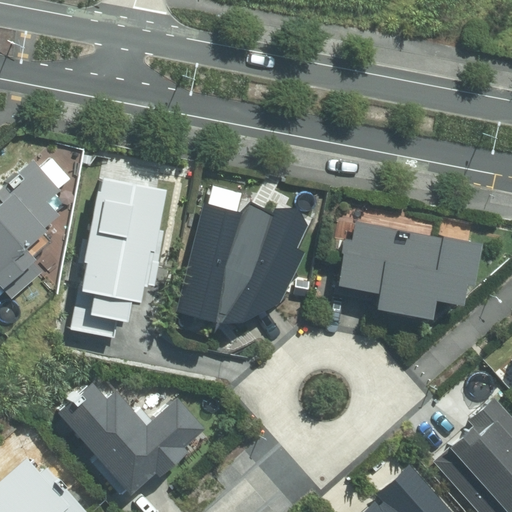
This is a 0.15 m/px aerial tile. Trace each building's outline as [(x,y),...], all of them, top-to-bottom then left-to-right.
[(0,189),(0,277),(14,292),(41,267),(20,243),(56,211),(46,201),(61,188),(34,159),(0,189)] [(100,286),(95,311),(131,317),(135,292),(149,295),(167,187),(105,176),(86,284),(100,286)] [(299,246),(304,235),(250,209),(205,198),(178,306),(224,317),(282,295),(308,251),(299,246)] [(355,239),(346,237),(338,280),(384,289),(381,306),(433,315),(437,295),(473,302),(484,242),(359,220),(355,239)] [(167,463),(207,426),(179,396),(150,423),(108,376),(65,415),(134,492),(167,463)] [(511,511),(511,409),(496,392),(466,419),(472,426),(438,457),(487,511),(511,511)] [(94,511),(38,453),(0,488),(0,511),(94,511)] [(454,511),(407,460),(375,489),(381,496),(362,511),(454,511)]
